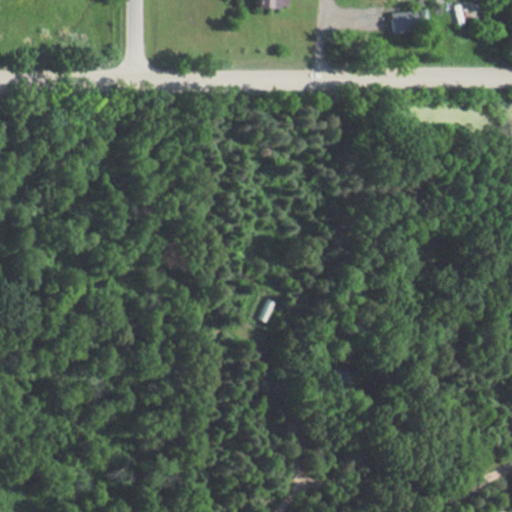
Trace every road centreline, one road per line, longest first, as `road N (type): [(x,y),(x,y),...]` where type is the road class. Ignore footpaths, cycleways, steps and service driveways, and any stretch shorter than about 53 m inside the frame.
road 1 (residential): [(511,78),(0,81)]
road 2 (residential): [(275,511),(300,486),(330,479),(448,497),(511,462)]
